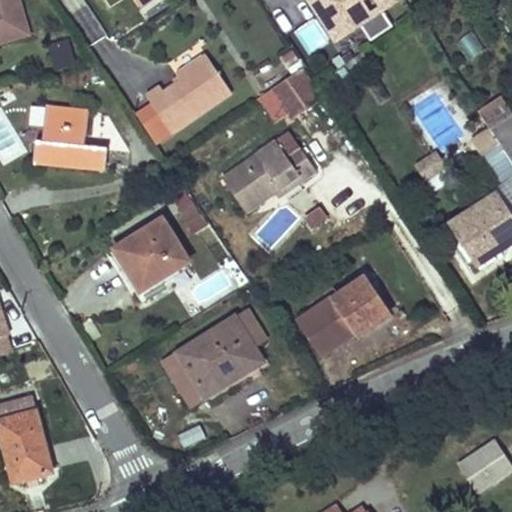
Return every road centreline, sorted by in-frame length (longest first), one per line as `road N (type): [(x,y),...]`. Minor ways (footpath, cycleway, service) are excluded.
road 1 (residential): [(139,495),(397,375),(511,340)]
road 2 (residential): [(0,218),(139,495)]
